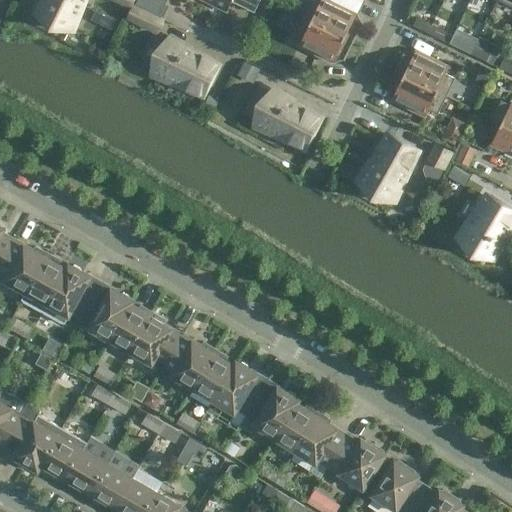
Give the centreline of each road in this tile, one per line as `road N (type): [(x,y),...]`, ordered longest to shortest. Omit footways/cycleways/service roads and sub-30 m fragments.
road 1 (residential): [(511,486),(288,344),(0,181)]
road 2 (residential): [(328,150),(401,0)]
